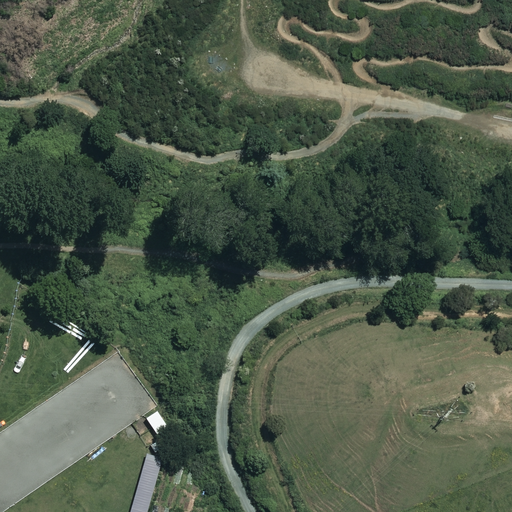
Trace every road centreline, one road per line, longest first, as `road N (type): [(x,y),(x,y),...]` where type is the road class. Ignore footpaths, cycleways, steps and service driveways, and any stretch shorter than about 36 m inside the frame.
road 1 (track): [(0,99),(79,100),(111,127),(206,159),(309,152),(341,129),(350,97),(511,129)]
road 2 (track): [(242,0),(247,42),(266,65),(296,83),(350,97)]
